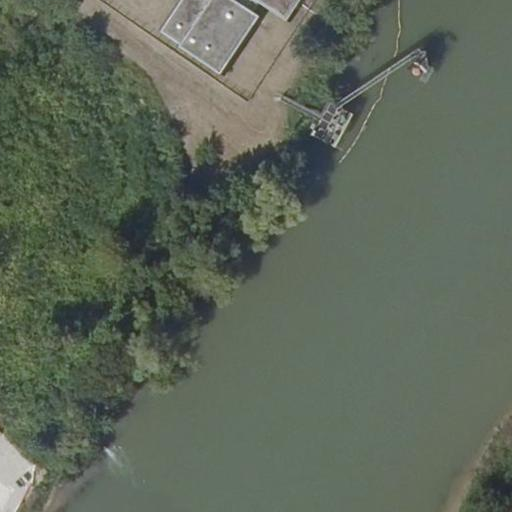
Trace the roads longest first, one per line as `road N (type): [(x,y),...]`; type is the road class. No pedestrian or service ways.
road 1 (track): [(229,206),(188,88),(110,0)]
road 2 (track): [(266,109),(161,49)]
